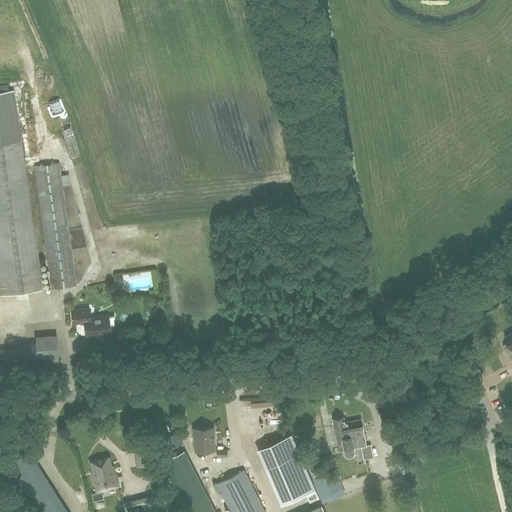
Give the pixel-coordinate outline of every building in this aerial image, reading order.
[(41,289),(21,139),(14,90),(0,91),(0,288),(1,295),(41,289)] [(32,104),(26,105),(28,119),(35,118),(32,104)] [(55,123),(56,128),(68,125),(67,120),(55,123)] [(51,288),(75,285),(58,163),(35,166),(51,288)] [(33,296),(20,296),(20,304),(33,304),(33,296)] [(90,318),(89,308),(72,310),(73,323),(84,322),(86,336),(110,333),(108,316),(90,318)] [(511,362),(511,361),(511,332),(504,337),(507,342),(502,345),(511,362)] [(38,364),(58,363),(56,338),(36,339),(38,364)] [(344,422),(343,417),(333,419),(338,450),(355,448),(366,446),(361,418),(344,422)] [(194,451),(215,450),(213,427),(193,429),(194,451)] [(167,437),(169,442),(177,438),(174,433),(167,437)] [(287,501),(314,489),(291,434),(263,446),(287,501)] [(38,511),(67,511),(28,451),(8,464),(38,511)] [(192,464),(184,454),(168,462),(166,463),(172,474),(171,474),(190,511),(216,511),(192,464)] [(111,472),(108,459),(90,463),(94,477),(91,478),(96,493),(118,487),(114,471),(111,472)] [(264,511),(265,511),(243,470),(216,483),(213,484),(218,493),(221,492),(230,511),(264,511)] [(328,493),(340,488),(335,476),(323,481),(328,493)] [(315,491),(306,495),(309,503),(319,499),(315,491)] [(124,503),(126,511),(156,511),(167,509),(163,492),(158,493),(124,503)]
